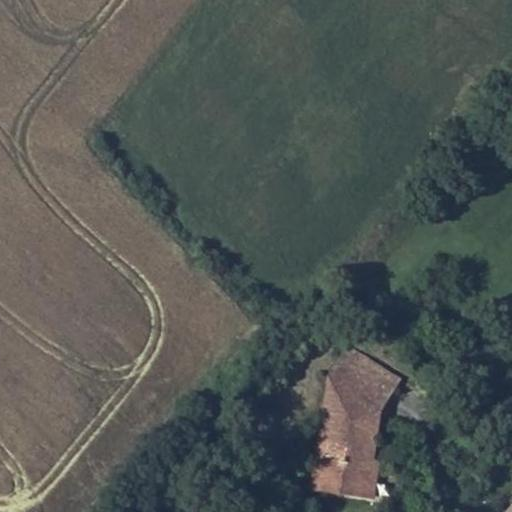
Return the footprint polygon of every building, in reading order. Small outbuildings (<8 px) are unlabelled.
[(395,386),(347,354),(329,381),(337,386),(325,405),(333,410),(322,428),(330,433),(318,451),(326,457),(315,474),(339,489),(339,491),(372,496),(377,462),(371,458),(363,453),(375,435),(367,429),(378,412),(395,386)] [(337,386),(329,381),(325,405),(337,386)] [(333,410),(325,405),(322,428),(333,410)] [(375,435),(378,412),(367,429),(375,435)] [(330,433),(322,428),(318,451),(330,433)] [(371,458),(375,435),(363,453),(371,458)] [(326,457),(318,451),(315,474),(326,457)] [(315,474),(313,487),(339,491),(339,489),(315,474)]
